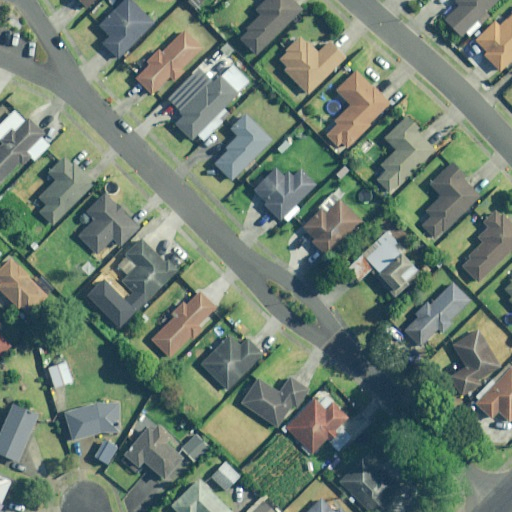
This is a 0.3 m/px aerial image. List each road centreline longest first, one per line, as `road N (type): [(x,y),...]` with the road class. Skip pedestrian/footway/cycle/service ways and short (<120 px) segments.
road 1 (residential): [(75,84),(248,262)]
road 2 (residential): [(334,343),(496,508)]
road 3 (residential): [(357,0),(511,147)]
road 4 (residential): [(248,262),(300,289),(334,343)]
road 5 (residential): [(334,343),(277,310),(248,262)]
